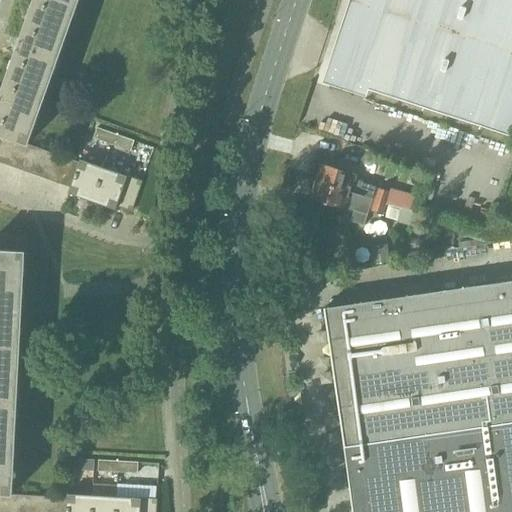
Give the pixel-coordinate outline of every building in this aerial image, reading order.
[(68,31),(79,0),(33,0),(28,16),(68,31)] [(511,0),(387,0),(359,87),(369,90),(510,136),(511,131),(511,0)] [(28,16),(8,73),(48,87),(68,31),(28,16)] [(48,87),(8,73),(0,95),(0,136),(9,140),(21,144),(27,146),(48,87)] [(111,146),(114,136),(96,130),(92,140),(111,146)] [(0,164),(1,165),(9,140),(0,136),(0,164)] [(114,136),(111,146),(129,152),(133,142),(114,136)] [(13,168),(21,144),(9,140),(1,165),(13,168)] [(32,148),(27,146),(21,144),(13,168),(24,172),(32,148)] [(24,172),(35,176),(43,152),(32,148),(24,172)] [(55,156),(43,152),(35,176),(47,180),(55,156)] [(66,160),(55,156),(47,180),(58,184),(66,160)] [(58,184),(70,188),(78,165),(66,160),(58,184)] [(79,162),(78,165),(70,188),(68,195),(91,203),(102,170),(79,162)] [(321,166),(315,183),(372,200),(376,187),(353,180),(354,176),(321,166)] [(125,178),(102,170),(91,203),(115,211),(116,207),(131,212),(141,183),(125,177),(125,178)] [(372,200),(315,183),(310,198),(343,209),(343,208),(353,211),(349,222),(363,227),(372,200)] [(374,201),(385,204),(389,193),(378,189),(374,201)] [(391,192),(387,204),(388,204),(411,211),(411,209),(414,199),(391,192)] [(381,215),(385,204),(374,201),(371,212),(381,215)] [(413,213),(388,205),(384,218),(398,223),(398,221),(415,226),(418,216),(412,214),(413,213)] [(456,228),(438,223),(434,240),(452,244),(456,228)] [(372,265),(389,263),(387,245),(370,247),(372,265)] [(0,251),(0,312),(21,313),(24,253),(0,251)] [(511,511),(511,280),(324,308),(343,448),(344,448),(352,511),(511,511)] [(0,372),(18,373),(21,313),(0,312),(0,372)] [(0,372),(0,432),(15,434),(18,373),(0,372)] [(0,495),(6,495),(12,496),(15,434),(0,432),(0,495)] [(74,460),(73,470),(93,472),(93,461),(74,460)] [(117,473),(117,462),(98,461),(97,472),(117,473)] [(117,462),(117,473),(136,474),(137,463),(117,462)] [(16,511),(18,496),(12,496),(6,495),(4,511),(16,511)] [(90,511),(91,497),(67,495),(67,499),(65,511),(90,511)] [(29,511),(30,497),(18,496),(16,511),(29,511)] [(41,511),(42,497),(30,497),(29,511),(41,511)] [(53,511),(54,498),(42,497),(41,511),(53,511)] [(90,511),(114,511),(115,498),(91,497),(90,511)] [(53,511),(65,511),(67,499),(54,498),(53,511)] [(115,498),(114,511),(155,511),(156,500),(139,499),(115,498)]
